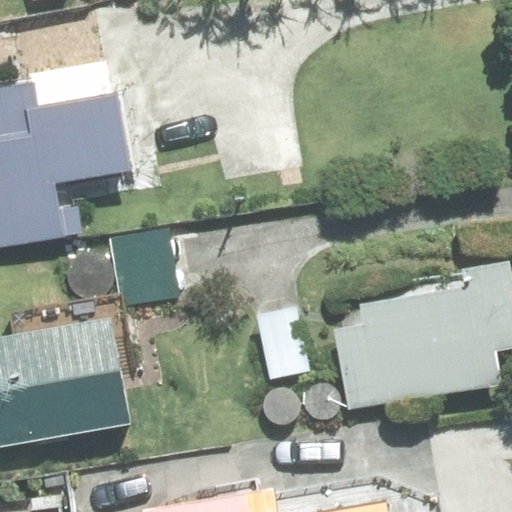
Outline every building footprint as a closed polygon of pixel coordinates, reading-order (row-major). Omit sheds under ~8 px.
[(43,88),(0,94),(0,253),(72,242),(63,189),(139,177),(128,101),(48,113),(43,88)] [(174,234),(113,241),(123,308),(183,300),(174,234)] [(370,311),(373,329),(342,334),(355,413),(509,388),(504,355),(511,353),(511,268),(476,275),(480,292),(370,311)] [(303,311),(263,317),(273,380),(312,375),(303,311)] [(121,323),(0,344),(0,453),(141,428),(121,323)] [(353,411),(347,375),(259,391),(266,427),(353,411)] [(511,421),(475,422),(475,457),(511,456),(511,421)] [(286,511),(284,495),(169,511),(401,511),(401,506),(361,511),(286,511)]
